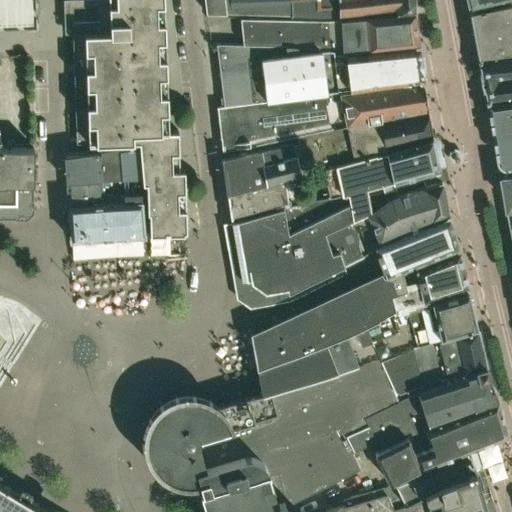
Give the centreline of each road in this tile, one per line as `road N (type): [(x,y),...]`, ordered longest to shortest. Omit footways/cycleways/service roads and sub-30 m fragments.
road 1 (residential): [(212,222),(187,0)]
road 2 (residential): [(51,230),(50,37)]
